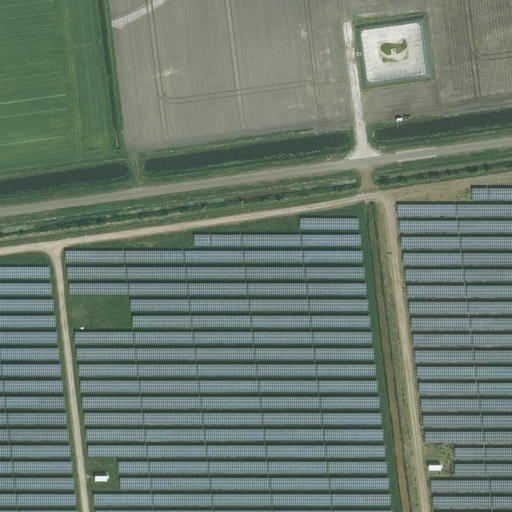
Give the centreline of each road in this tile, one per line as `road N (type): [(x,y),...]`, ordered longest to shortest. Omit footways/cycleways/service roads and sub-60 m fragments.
road 1 (unclassified): [(0,212),(511,142)]
road 2 (track): [(0,251),(370,195)]
road 3 (track): [(369,189),(391,210),(425,511)]
road 4 (track): [(55,243),(86,511)]
road 5 (track): [(364,161),(347,24)]
